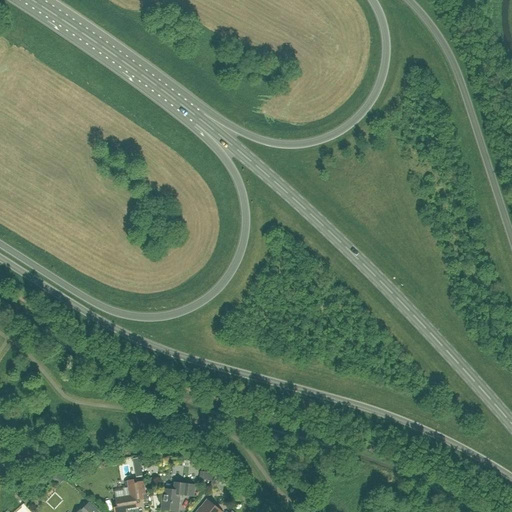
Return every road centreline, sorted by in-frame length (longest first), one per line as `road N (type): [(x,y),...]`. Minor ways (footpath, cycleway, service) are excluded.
road 1 (primary): [(0,258),(157,349),(379,412),(511,476)]
road 2 (primary): [(511,426),(285,189),(197,118)]
road 3 (primary): [(197,118),(232,170),(245,223),(233,267),(197,303),(146,317),(117,312),(0,244)]
road 4 (primary): [(371,0),(385,47),(382,77),(345,128),(300,144),(197,118)]
road 5 (primary): [(511,238),(453,66),(405,0)]
road 6 (primary): [(197,118),(31,0)]
